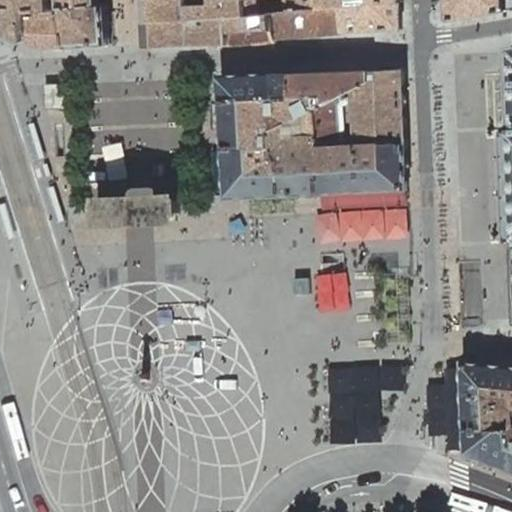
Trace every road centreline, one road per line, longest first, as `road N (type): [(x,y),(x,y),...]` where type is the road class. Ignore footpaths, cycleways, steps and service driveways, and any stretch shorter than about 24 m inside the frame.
road 1 (tertiary): [(432,340),(423,44)]
road 2 (tertiary): [(404,474),(410,410),(432,340)]
road 3 (secondary): [(282,511),(321,484),(404,474)]
